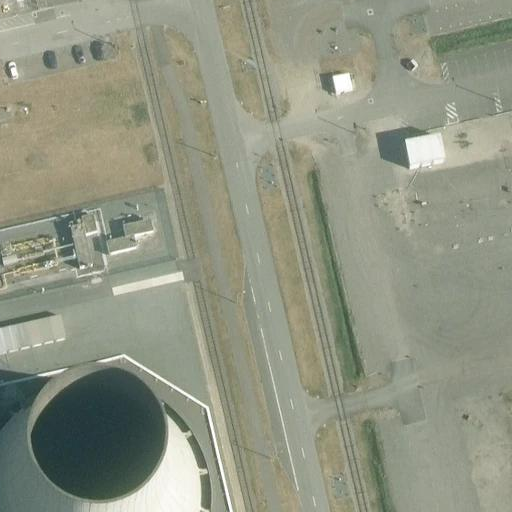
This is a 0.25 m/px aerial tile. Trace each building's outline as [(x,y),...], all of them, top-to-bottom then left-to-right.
[(0,0),(0,10),(34,3),(32,0),(0,0)] [(346,75),(329,79),(334,98),(350,95),(346,75)] [(484,124),(399,139),(408,190),(493,175),(484,124)] [(393,153),(389,136),(371,139),(376,157),(393,153)] [(392,168),(357,173),(361,199),(396,193),(392,168)] [(91,271),(84,240),(95,237),(92,220),(81,223),(82,229),(69,233),(79,273),(91,271)] [(124,243),(105,248),(108,260),(135,254),(133,242),(152,237),(149,225),(122,232),(124,243)] [(0,366),(22,362),(14,325),(0,328),(0,366)] [(0,511),(210,511),(211,493),(207,471),(199,450),(187,430),(172,414),(154,400),(134,390),(113,383),(90,381),(68,383),(46,389),(26,399),(8,412),(0,420),(0,511)]
